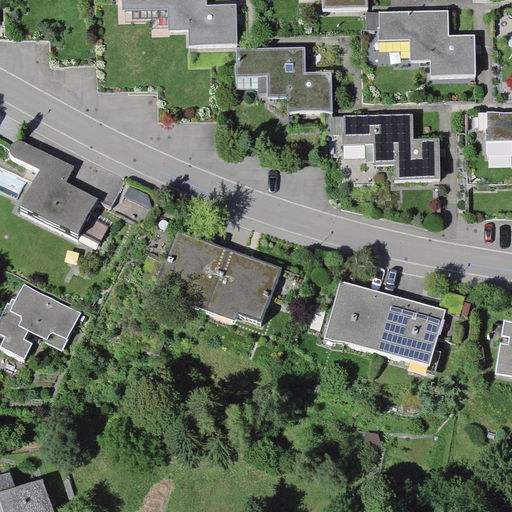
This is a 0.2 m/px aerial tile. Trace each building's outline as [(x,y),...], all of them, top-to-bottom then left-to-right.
[(208,0),(123,0),(124,17),(169,15),(170,36),(190,35),(191,54),(238,52),(237,10),(209,11),(208,0)] [(305,0),(305,3),(324,2),(324,16),(369,15),(368,0),(305,0)] [(449,16),(379,17),(380,47),(412,46),(412,68),(434,68),(434,82),(477,82),(476,40),(449,40),(449,16)] [(308,55),(238,55),(238,80),(272,80),(272,101),(292,101),(292,119),(334,119),(334,76),(308,76),(308,55)] [(511,113),(486,114),(487,142),(511,141),(511,113)] [(413,119),(345,121),(346,151),(376,151),(376,172),(397,171),(398,187),(441,187),(441,146),(414,146),(413,119)] [(75,172),(18,144),(9,164),(41,180),(23,216),(79,244),(99,204),(67,188),(75,172)] [(282,272),(179,238),(159,299),(261,333),(282,272)] [(446,313),(341,287),(326,345),(431,372),(446,313)] [(80,317),(25,291),(17,307),(11,304),(0,326),(0,341),(5,344),(0,354),(0,356),(26,369),(39,343),(62,354),(80,317)] [(511,325),(504,325),(495,382),(511,384),(511,325)] [(10,481),(0,484),(0,511),(51,511),(43,488),(16,498),(10,481)]
